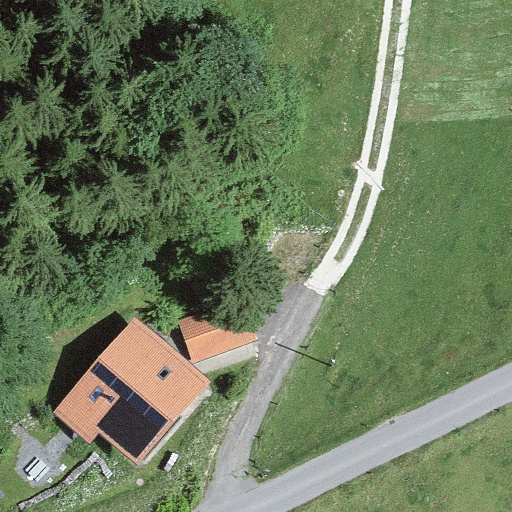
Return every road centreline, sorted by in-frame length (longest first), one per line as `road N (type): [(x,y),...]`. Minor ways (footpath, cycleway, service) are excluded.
road 1 (track): [(222,511),(370,196),(402,0)]
road 2 (unclassified): [(245,511),(511,383)]
